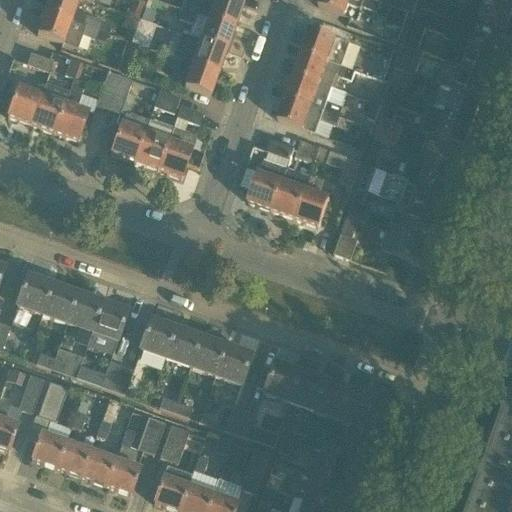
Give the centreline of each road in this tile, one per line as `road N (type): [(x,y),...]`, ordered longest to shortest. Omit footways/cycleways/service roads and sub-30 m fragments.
road 1 (residential): [(435,391),(0,235)]
road 2 (residential): [(457,329),(186,232)]
road 3 (residential): [(186,232),(275,0)]
road 4 (residential): [(186,232),(0,166)]
road 5 (residential): [(457,329),(511,184)]
road 6 (residential): [(389,511),(435,391)]
